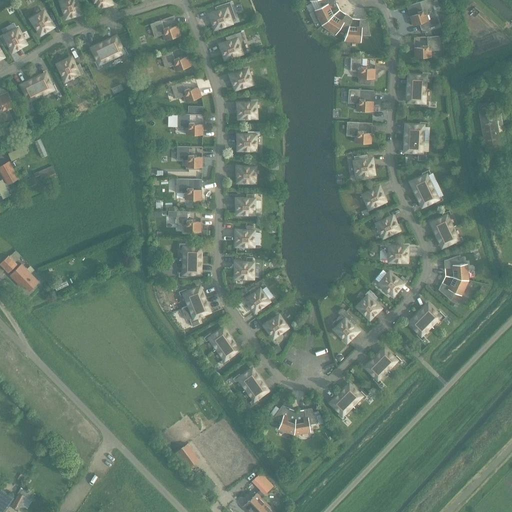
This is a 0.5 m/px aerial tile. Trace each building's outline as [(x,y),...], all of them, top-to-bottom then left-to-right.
[(75,0),(66,0),(61,2),(66,17),(80,13),(75,0)] [(315,12),(310,15),(315,25),(320,22),(322,25),(330,19),(327,11),(329,10),(328,8),(337,4),(335,0),(317,0),(321,7),(314,10),(315,12)] [(430,0),(425,0),(408,6),(410,13),(409,13),(413,26),(429,20),(427,14),(435,12),(430,0)] [(216,13),(210,15),(215,28),(231,23),(230,22),(236,20),(230,1),(214,7),(216,13)] [(44,12),(32,20),(41,34),(53,26),(44,12)] [(330,19),(322,25),(336,35),(340,29),(346,33),(347,32),(352,18),(347,15),(342,21),(341,23),(339,21),(337,24),(330,19)] [(174,16),(150,24),(155,37),(163,34),(165,41),(180,35),(174,16)] [(346,33),(344,41),(361,42),(362,35),(370,36),(367,20),(360,19),(360,28),(359,30),(357,29),(356,33),(347,32),(346,33)] [(17,29),(5,36),(13,51),(25,44),(17,29)] [(227,43),(221,45),(225,58),(241,53),(241,52),(246,50),(240,32),(225,37),(227,43)] [(497,45),(492,33),(475,41),(481,53),(497,45)] [(439,36),(414,37),(415,58),(431,57),(431,51),(439,50),(439,36)] [(116,37),(104,43),(111,57),(122,52),(124,56),(128,55),(125,47),(121,49),(116,37)] [(104,43),(92,48),(98,60),(95,62),(98,69),(102,67),(100,63),(111,57),(104,43)] [(184,47),(161,55),(165,68),(173,65),(175,71),(191,66),(184,47)] [(351,57),(350,71),(358,71),(358,78),(359,78),(358,83),(370,84),(371,78),(374,79),(376,58),(351,57)] [(71,59),(58,65),(65,80),(77,74),(79,77),(85,75),(80,64),(74,66),(71,59)] [(247,70),(231,75),(236,89),(251,83),(247,70)] [(409,75),(408,88),(425,89),(425,77),(430,77),(430,73),(422,72),(422,76),(409,75)] [(45,74),(33,80),(41,95),(52,89),(54,93),(58,92),(54,85),(51,86),(45,74)] [(195,77),(171,85),(176,99),(184,96),(186,102),(201,97),(195,77)] [(33,80),(22,85),(27,97),(24,99),(28,106),(31,104),(29,100),(41,95),(33,80)] [(408,88),(408,101),(421,102),(421,105),(428,106),(429,102),(424,101),(425,89),(408,88)] [(349,89),(348,103),(357,104),(356,110),(378,111),(378,105),(373,105),(374,91),(349,89)] [(0,106),(1,110),(0,110),(0,122),(12,118),(8,110),(14,107),(8,92),(0,95),(0,100),(2,104),(0,105),(0,106)] [(487,160),(503,157),(493,102),(477,104),(487,160)] [(255,103),(238,104),(239,118),(256,117),(255,103)] [(178,114),(178,128),(186,128),(186,134),(203,135),(203,114),(178,114)] [(347,122),(346,136),(355,136),(354,143),(368,143),(367,148),(376,148),(377,138),(371,138),(372,123),(347,122)] [(406,125),(406,138),(422,139),(423,127),(427,127),(428,123),(420,122),(420,126),(406,125)] [(239,135),(238,149),(255,150),(255,136),(261,136),(261,130),(246,130),(245,135),(239,135)] [(406,138),(405,151),(418,152),(418,155),(426,156),(426,151),(421,151),(422,139),(406,138)] [(47,154),(41,139),(36,140),(42,156),(47,154)] [(24,146),(8,153),(11,160),(28,153),(24,146)] [(202,147),(177,146),(177,160),(186,160),(186,167),(202,167),(202,147)] [(367,155),(354,157),(355,162),(357,176),(373,173),(371,159),(368,160),(367,155)] [(8,161),(0,165),(0,171),(7,184),(17,178),(18,178),(13,169),(19,165),(16,158),(9,162),(8,161)] [(52,166),(34,174),(35,177),(40,175),(42,179),(44,178),(45,181),(56,176),(52,166)] [(238,167),(238,181),(254,182),(255,168),(238,167)] [(423,177),(411,182),(417,194),(432,187),(426,176),(431,174),(429,170),(422,173),(423,177)] [(18,178),(17,178),(20,184),(31,179),(27,173),(18,178)] [(2,179),(0,179),(0,190),(3,197),(9,194),(2,179)] [(169,179),(169,192),(176,192),(176,199),(185,199),(201,200),(202,179),(193,179),(177,179),(169,179)] [(432,187),(417,194),(422,206),(434,200),(436,203),(443,200),(441,196),(437,198),(432,187)] [(378,188),(363,195),(370,208),(385,201),(378,188)] [(246,199),(237,199),(237,213),(254,214),(254,194),(246,194),(246,199)] [(367,209),(361,212),(364,217),(370,215),(367,209)] [(168,211),(168,216),(176,217),(176,225),(184,225),(184,231),(201,232),(201,212),(168,211)] [(443,217),(432,223),(437,234),(452,228),(447,216),(451,214),(449,211),(442,214),(443,217)] [(392,217),(377,224),(383,237),(398,230),(392,217)] [(237,231),(236,245),(253,246),(253,225),(246,225),(246,231),(237,231)] [(452,228),(437,234),(442,246),(454,241),(456,244),(463,241),(461,237),(457,239),(452,228)] [(179,244),(179,248),(184,248),(184,260),(200,261),(200,248),(187,247),(187,244),(179,244)] [(390,247),(389,261),(406,261),(406,247),(390,247)] [(8,255),(0,263),(0,264),(8,273),(17,264),(15,262),(21,256),(15,251),(9,256),(8,255)] [(459,255),(444,261),(445,268),(455,267),(455,270),(457,269),(458,278),(469,280),(467,263),(460,264),(459,255)] [(184,273),(179,272),(179,277),(187,277),(187,273),(200,274),(200,261),(184,260),(184,273)] [(236,263),(236,277),(252,278),(252,276),(258,276),(258,265),(253,265),(253,264),(252,264),(246,263),(236,263)] [(22,264),(10,275),(22,287),(24,285),(29,291),(39,282),(31,274),(35,270),(30,266),(27,269),(22,264)] [(382,270),(375,279),(381,283),(380,284),(393,294),(402,283),(389,273),(388,275),(382,270)] [(442,283),(439,290),(451,300),(455,292),(461,296),(468,281),(469,280),(458,278),(454,286),(452,285),(451,287),(442,283)] [(186,289),(179,292),(180,296),(185,294),(189,305),(204,299),(200,287),(187,292),(186,289)] [(263,287),(246,299),(255,311),(268,301),(272,299),(263,287)] [(367,297),(358,307),(369,318),(379,308),(373,302),(377,298),(369,290),(365,294),(367,297)] [(204,299),(183,308),(187,320),(189,319),(191,323),(198,320),(197,316),(209,312),(204,299)] [(428,305),(419,314),(430,325),(439,317),(442,320),(445,317),(440,311),(437,314),(428,305)] [(340,315),(331,324),(336,329),(335,329),(347,341),(357,331),(352,326),(357,322),(342,308),(338,312),(340,315)] [(419,314),(410,323),(419,332),(416,335),(422,340),(425,337),(422,334),(430,325),(419,314)] [(279,316),(265,325),(273,337),(287,327),(279,316)] [(210,333),(204,338),(206,341),(210,339),(217,349),(231,339),(223,329),(212,336),(210,333)] [(231,339),(217,349),(224,359),(220,361),(223,365),(229,360),(227,357),(238,350),(231,339)] [(278,344),(271,349),(275,355),(282,350),(278,344)] [(384,349),(375,358),(387,369),(395,361),(399,364),(402,361),(396,356),(394,358),(384,349)] [(375,358),(366,367),(375,377),(373,379),(378,385),(381,382),(378,378),(387,369),(375,358)] [(239,374),(233,379),(235,382),(239,379),(246,389),(260,380),(252,369),(241,377),(239,374)] [(260,380),(246,389),(254,399),(250,402),(252,405),(259,401),(257,398),(267,390),(260,380)] [(349,384),(340,394),(352,405),(360,396),(364,400),(367,397),(361,391),(359,394),(349,384)] [(340,394),(331,403),(340,412),(338,415),(343,420),(346,417),(343,414),(352,405),(340,394)] [(281,422),(278,429),(294,434),(294,435),(296,411),(282,406),(273,419),(281,422)] [(296,411),(294,435),(311,432),(310,424),(318,423),(311,408),(297,411),(296,411)] [(188,467),(199,459),(187,444),(177,451),(188,467)] [(243,506),(249,511),(275,511),(261,497),(269,490),(256,477),(252,481),(260,490),(243,506)] [(19,493),(12,507),(18,510),(28,491),(21,488),(18,492),(19,493)] [(0,493),(0,511),(4,511),(13,498),(2,490),(0,493)]
